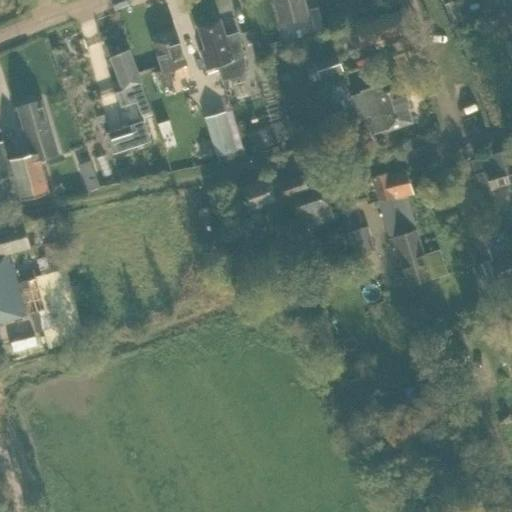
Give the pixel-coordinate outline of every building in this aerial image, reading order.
[(274,0),(280,23),(308,16),(303,0),(274,0)] [(337,20),(349,17),(345,3),(333,6),(337,20)] [(310,9),(316,33),(328,30),(322,7),(310,9)] [(409,37),(400,10),(376,18),(375,13),(346,23),(351,39),(352,38),(356,50),(375,43),(376,47),(409,37)] [(220,19),(198,26),(205,50),(200,51),(206,69),(219,65),(222,80),(248,74),(244,55),(238,57),(231,36),(226,37),(220,19)] [(187,65),(177,33),(153,41),(163,70),(158,71),(163,85),(172,82),(169,71),(187,65)] [(116,91),(119,90),(125,105),(137,100),(131,85),(142,81),(129,50),(111,57),(120,79),(113,81),(116,91)] [(315,60),(321,80),(345,72),(339,52),(315,60)] [(398,77),(372,86),(372,87),(359,91),(359,93),(350,96),(358,119),(367,116),(373,134),(387,129),(412,121),(407,105),(409,104),(405,93),(403,93),(398,77)] [(11,159),(22,199),(49,192),(40,159),(58,154),(42,99),(18,106),(28,142),(31,153),(11,159)] [(206,118),(217,156),(238,151),(226,112),(206,118)] [(106,133),(113,153),(150,140),(144,121),(106,133)] [(288,139),(283,123),(248,134),(253,151),(270,146),(269,144),(288,139)] [(356,131),(326,142),(330,155),(360,145),(356,131)] [(0,178),(4,178),(11,176),(1,141),(0,141),(0,178)] [(471,161),(481,191),(511,180),(511,154),(510,148),(471,161)] [(395,196),(396,199),(406,196),(406,195),(413,192),(406,168),(389,173),(389,171),(372,177),(379,200),(395,196)] [(0,203),(19,198),(13,175),(11,176),(4,178),(0,178),(0,203)] [(302,175),(276,184),(282,200),(289,198),(296,219),(313,213),(317,224),(335,218),(323,184),(307,190),(302,175)] [(270,178),(240,189),(234,191),(233,186),(216,191),(225,223),(226,223),(227,228),(242,224),(241,219),(242,219),(239,211),(247,209),(247,210),(278,199),(270,178)] [(425,254),(406,196),(396,199),(395,196),(379,200),(391,237),(388,237),(393,251),(392,254),(393,259),(396,261),(397,264),(402,263),(409,285),(447,273),(439,250),(425,254)] [(198,208),(206,235),(222,230),(214,203),(198,208)] [(355,258),(372,253),(356,204),(339,209),(355,258)] [(0,320),(22,315),(5,253),(30,246),(24,222),(0,228),(0,320)] [(324,237),(333,264),(349,259),(340,232),(324,237)] [(50,272),(63,268),(58,251),(46,254),(50,272)] [(511,279),(511,254),(493,262),(502,283),(511,279)] [(474,268),(484,292),(500,286),(490,262),(474,268)] [(21,283),(30,310),(46,305),(38,278),(21,283)] [(439,511),(434,500),(417,508),(419,511),(439,511)]
